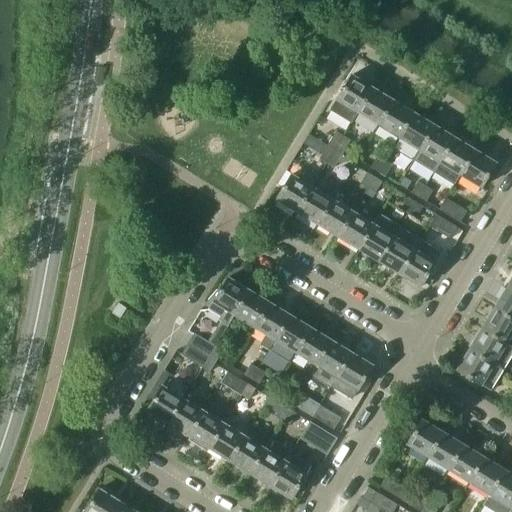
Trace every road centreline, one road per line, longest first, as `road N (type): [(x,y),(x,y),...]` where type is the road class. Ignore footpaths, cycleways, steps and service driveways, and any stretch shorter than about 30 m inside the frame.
road 1 (residential): [(208,511),(115,454),(110,436),(111,418),(218,249),(247,246),(390,331),(412,355)]
road 2 (tertiary): [(0,444),(42,283),(90,0)]
road 3 (residential): [(412,355),(511,192)]
road 4 (residential): [(316,511),(412,355)]
road 5 (residential): [(511,428),(433,381),(412,355)]
